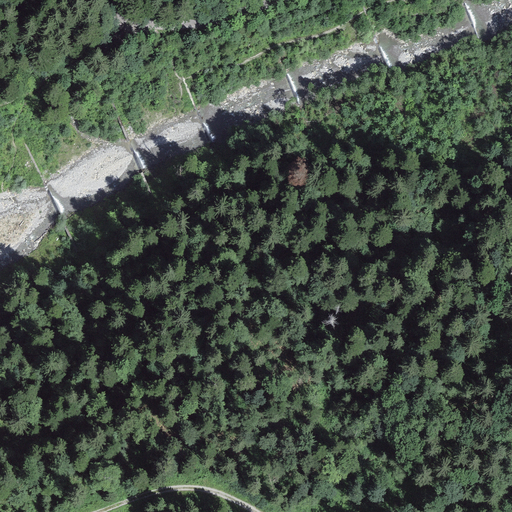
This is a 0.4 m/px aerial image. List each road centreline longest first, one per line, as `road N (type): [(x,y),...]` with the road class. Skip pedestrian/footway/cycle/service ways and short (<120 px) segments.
road 1 (track): [(511,187),(450,213),(424,213),(332,203),(277,185),(140,226)]
road 2 (track): [(268,511),(195,484),(142,493),(99,511)]
road 3 (track): [(274,0),(152,29)]
